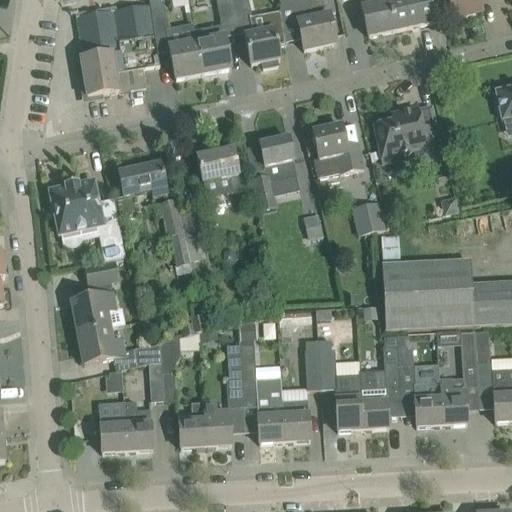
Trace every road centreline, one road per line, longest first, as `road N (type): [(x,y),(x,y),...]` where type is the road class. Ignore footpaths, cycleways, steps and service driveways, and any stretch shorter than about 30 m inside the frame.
road 1 (residential): [(511,49),(12,153)]
road 2 (residential): [(511,478),(53,505)]
road 3 (residential): [(53,505),(12,153)]
road 4 (residential): [(12,153),(31,0)]
